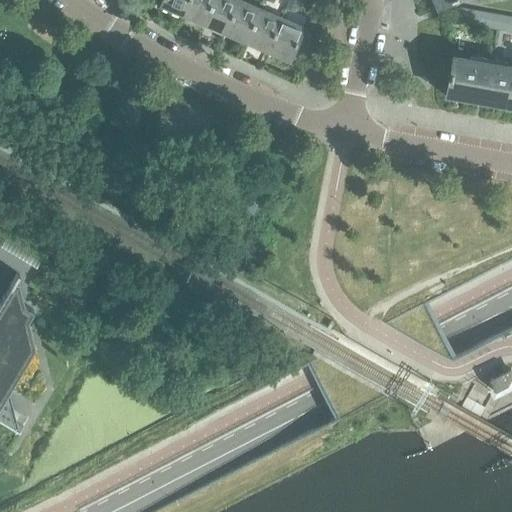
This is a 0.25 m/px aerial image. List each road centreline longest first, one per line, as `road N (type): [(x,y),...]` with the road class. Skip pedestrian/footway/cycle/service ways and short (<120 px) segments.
road 1 (secondary): [(111,511),(511,305)]
road 2 (residential): [(347,130),(201,81),(75,0)]
road 3 (residential): [(511,164),(347,130)]
road 4 (residential): [(347,130),(373,0)]
